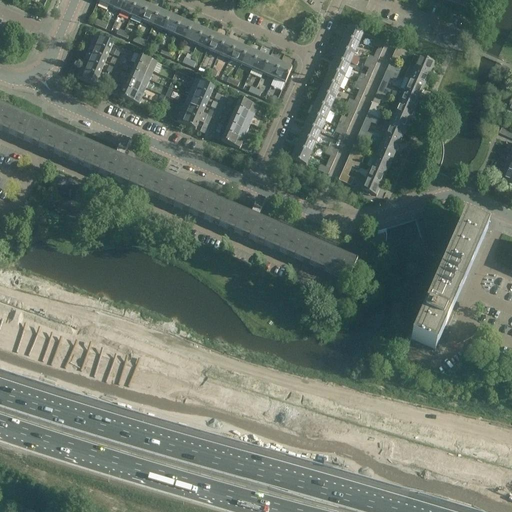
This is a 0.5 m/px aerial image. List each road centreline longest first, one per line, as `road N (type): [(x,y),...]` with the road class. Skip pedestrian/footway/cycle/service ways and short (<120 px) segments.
road 1 (motorway): [(511,509),(227,429),(0,350)]
road 2 (residential): [(511,216),(451,196),(338,223),(254,187)]
road 3 (motorway): [(0,426),(252,502)]
road 4 (unclassified): [(254,187),(56,102),(37,73)]
road 5 (unclassified): [(254,187),(311,57)]
